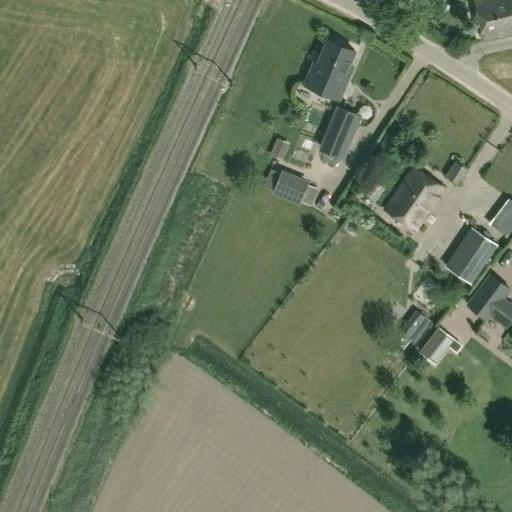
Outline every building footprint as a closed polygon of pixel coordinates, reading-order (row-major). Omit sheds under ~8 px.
[(511,0),(473,0),(482,39),(511,32),(511,0)] [(355,51),(328,39),(318,64),(314,62),(304,84),(339,99),(348,77),(344,75),(355,51)] [(338,156),(344,159),(360,116),(340,109),(324,151),(321,160),(335,166),(338,156)] [(457,186),(467,169),(454,162),(444,178),(457,186)] [(412,168),(385,209),(415,229),(442,188),(412,168)] [(477,275),(498,245),(471,227),(451,257),(477,275)] [(506,328),(510,323),(511,320),(511,303),(504,298),(511,289),(489,273),(466,305),(488,321),(491,317),(506,328)] [(436,364),(454,339),(438,327),(419,351),(436,364)]
